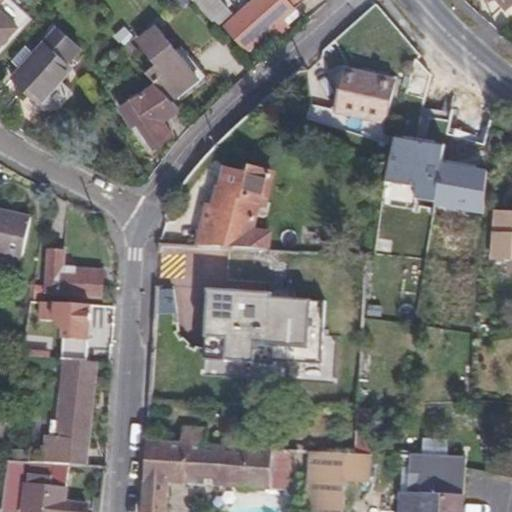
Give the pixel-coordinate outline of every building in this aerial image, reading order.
[(0,0),(0,36),(11,24),(0,13),(0,0)] [(0,0),(0,13),(11,24),(21,13),(6,0),(0,0)] [(189,0),(211,25),(223,15),(209,0),(189,0)] [(249,0),(222,25),(242,48),(266,26),(274,35),(282,28),(275,19),(293,2),(295,0),(249,0)] [(305,15),(293,2),(275,19),(282,28),(274,35),(278,40),(305,15)] [(139,68),(150,81),(165,98),(193,76),(151,22),(134,37),(151,58),(139,68)] [(33,102),(66,66),(39,42),(6,78),(21,91),(33,102)] [(427,80),(410,62),(402,96),(424,100),(427,80)] [(379,123),(389,82),(337,70),(333,89),(328,112),(379,123)] [(157,119),(174,108),(165,98),(150,81),(114,105),(126,124),(132,121),(148,147),(158,140),(166,134),(157,119)] [(198,226),(195,245),(263,249),(268,231),(252,228),(260,194),(263,195),(269,164),(244,158),(242,165),(230,163),(223,168),(219,185),(216,184),(211,207),(201,205),(198,226)] [(427,186),(427,172),(416,172),(403,172),(403,223),(420,223),(420,218),(442,218),(442,186),(427,186)] [(4,209),(0,207),(0,257),(15,261),(26,213),(4,209)] [(511,212),(511,213),(492,211),(488,261),(511,262),(511,212)] [(96,281),(97,270),(58,267),(60,250),(43,248),(39,292),(95,297),(96,281)] [(269,362),(317,365),(321,302),(278,300),(279,285),(267,284),(266,295),(204,291),(200,347),(221,348),(220,362),(268,365),(269,362)] [(94,323),(95,308),(52,305),(49,347),(71,349),(71,346),(85,347),(85,339),(93,340),(94,323)] [(17,356),(42,358),(44,336),(19,333),(17,356)] [(63,463),(82,464),(86,393),(88,361),(56,359),(52,434),(37,433),(36,462),(63,463)] [(364,435),(362,414),(351,415),(352,436),(364,435)] [(138,477),(136,511),(160,511),(162,484),(280,492),(283,451),(202,446),(203,431),(177,429),(175,445),(141,442),(138,477)] [(16,463),(19,463),(21,452),(4,450),(3,461),(16,463)] [(340,453),(306,451),(303,479),(339,480),(340,453)] [(356,481),(358,454),(340,453),(339,480),(356,481)] [(406,455),(374,453),(373,468),(405,470),(406,455)] [(457,511),(460,467),(460,458),(409,455),(407,492),(413,492),(411,511),(399,511),(395,511),(394,511),(457,511)] [(0,511),(4,511),(9,511),(16,463),(3,461),(0,460),(0,511)] [(36,462),(26,461),(23,511),(83,511),(84,505),(61,503),(62,482),(63,463),(36,462)] [(337,511),(339,480),(303,479),(301,511),(337,511)] [(396,491),(395,511),(399,511),(411,511),(413,492),(407,492),(396,491)]
